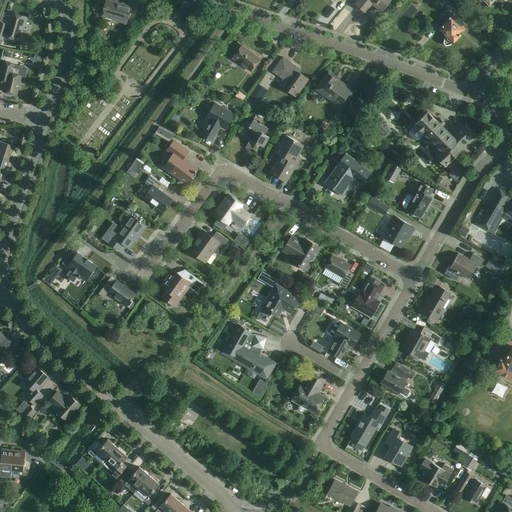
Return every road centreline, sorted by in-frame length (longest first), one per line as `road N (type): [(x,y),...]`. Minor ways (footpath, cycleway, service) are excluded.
road 1 (residential): [(142,280),(214,179),(227,174),(413,280)]
road 2 (residential): [(232,511),(32,332),(9,295)]
road 3 (residential): [(429,511),(333,455),(324,440),(413,280)]
road 4 (residential): [(469,92),(196,0)]
road 5 (residential): [(9,295),(5,242),(46,119)]
road 6 (residential): [(413,280),(480,168),(511,136)]
road 7 (residential): [(46,119),(67,48),(56,0)]
